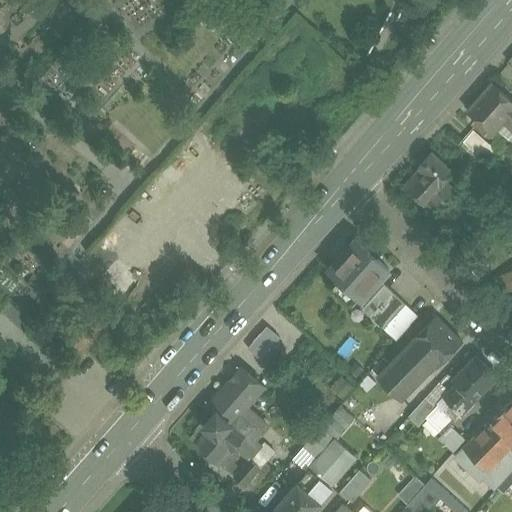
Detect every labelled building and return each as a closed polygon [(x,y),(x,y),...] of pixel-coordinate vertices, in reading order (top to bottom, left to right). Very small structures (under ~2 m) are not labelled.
[(511,99),(494,83),(471,109),(496,132),(510,116),(511,114),(511,99)] [(433,150),(419,166),(421,169),(406,186),(426,204),(439,190),(456,170),(433,150)] [(452,201),(439,190),(431,199),(444,210),(452,201)] [(391,269),(358,238),(330,267),(364,299),(391,269)] [(502,290),(511,286),(511,268),(496,274),(502,290)] [(409,303),(387,283),(369,303),(375,309),(369,315),(384,329),(409,303)] [(391,362),(379,374),(403,398),(437,364),(439,366),(463,341),(437,315),(391,362)] [(268,361),(287,340),(270,325),(251,346),(268,361)] [(477,356),(456,378),(459,382),(439,402),(456,419),(498,376),(477,356)] [(385,357),(373,369),(379,374),(391,362),(385,357)] [(266,385),(245,367),(212,406),(218,411),(219,410),(233,394),(247,406),(266,385)] [(233,394),(219,410),(218,411),(207,423),(204,420),(189,436),(198,443),(219,461),(220,461),(228,468),(243,452),(236,445),(245,435),(254,424),(242,413),(247,407),(247,406),(233,394)] [(427,396),(410,415),(420,425),(437,406),(427,396)] [(511,400),(494,419),(511,436),(511,400)] [(268,424),(248,406),(247,407),(242,413),(254,424),(245,435),(253,443),(268,424)] [(511,436),(494,419),(459,455),(478,463),(474,468),(478,470),(484,472),(499,486),(511,472),(511,436)] [(466,439),(451,425),(441,437),(455,451),(466,439)] [(356,457),(322,426),(306,444),(321,458),(299,482),(321,501),(334,487),(331,485),(356,457)] [(257,451),(235,476),(246,485),(268,460),(257,451)] [(478,463),(459,455),(455,451),(448,459),(456,466),(454,468),(465,478),(474,468),(478,463)] [(361,469),(342,490),(354,501),(373,479),(361,469)] [(511,472),(499,486),(505,492),(511,483),(511,472)] [(418,476),(403,492),(411,501),(426,484),(418,476)] [(299,482),(272,511),(311,511),(321,501),(299,482)] [(411,501),(405,507),(410,511),(428,511),(441,497),(426,484),(411,501)]
